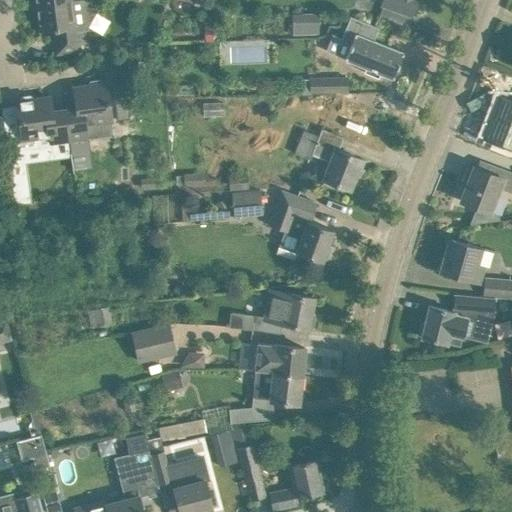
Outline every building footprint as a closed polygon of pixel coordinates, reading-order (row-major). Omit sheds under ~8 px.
[(71,0),(40,5),(41,14),(37,15),(39,31),(53,29),(56,54),(80,50),(78,35),(82,34),(96,10),(90,7),(89,0),(71,0)] [(383,0),(382,4),(411,15),(416,0),(383,0)] [(317,12),(291,13),(292,30),(318,29),(317,12)] [(380,73),(393,78),(403,53),(373,40),(378,27),(350,16),(341,38),(351,43),(346,56),(345,56),(344,58),(365,67),(364,72),(378,77),(380,73)] [(213,25),(204,25),(205,41),(214,41),(213,25)] [(310,76),(310,92),(348,92),(348,76),(310,76)] [(112,131),(111,121),(106,82),(103,83),(100,79),(89,80),(87,85),(73,87),(76,103),(63,105),(68,143),(89,140),(88,138),(110,135),(112,131)] [(193,87),(179,87),(179,96),(193,96),(193,87)] [(68,143),(63,105),(51,107),(49,96),(33,98),(31,96),(21,97),(19,100),(17,101),(20,123),(12,125),(14,143),(50,138),(51,146),(68,143)] [(486,135),(485,136),(511,146),(511,100),(501,96),(500,98),(501,98),(487,135),(486,135)] [(126,101),(117,102),(119,116),(128,114),(131,114),(129,101),(126,101)] [(203,116),(224,116),(224,102),(202,103),(203,116)] [(289,122),(284,146),(294,149),(299,125),(289,122)] [(338,150),(343,137),(321,128),(317,137),(304,131),(295,154),(309,159),(311,153),(330,160),(323,178),(349,189),(361,159),(338,150)] [(473,166),(460,200),(476,206),(469,223),(486,222),(489,216),(491,211),(500,187),(511,191),(511,173),(487,164),(485,171),(473,166)] [(22,169),(11,171),(13,188),(25,186),(22,169)] [(300,173),(298,179),(301,186),(307,188),(313,185),(316,179),(313,173),(307,170),(300,173)] [(203,172),(183,173),(184,185),(204,184),(203,172)] [(228,175),(229,189),(249,188),(247,174),(228,175)] [(155,177),(140,178),(141,189),(155,188),(155,177)] [(262,214),(260,190),(231,192),(233,217),(262,214)] [(295,252),(296,252),(322,262),(323,259),(325,259),(327,258),(331,247),(330,245),(328,244),(333,230),(310,221),(317,203),(282,190),(269,225),(288,232),(288,230),(301,235),(295,252)] [(439,271),(479,282),(484,266),(477,264),(482,248),(448,238),(439,271)] [(169,266),(155,270),(160,287),(173,284),(169,266)] [(483,296),(494,297),(511,298),(511,279),(484,277),(483,296)] [(313,297),(289,292),(289,294),(271,291),(268,304),(264,320),(282,323),(307,327),(308,325),(312,324),(314,315),(310,312),(313,297)] [(494,297),(483,296),(457,294),(457,295),(455,295),(453,308),(454,308),(454,311),(429,305),(424,322),(421,323),(418,331),(422,333),(421,337),(447,343),(459,346),(462,337),(467,316),(479,319),(481,311),(493,312),(494,297)] [(112,323),(109,306),(88,310),(91,327),(112,323)] [(231,312),(229,327),(252,329),(252,328),(253,314),(231,312)] [(0,400),(0,399),(0,341),(11,338),(6,319),(0,320),(0,400)] [(177,353),(169,322),(130,331),(138,362),(177,353)] [(301,375),(304,347),(277,344),(277,345),(260,343),(259,355),(276,357),(274,372),(301,375)] [(414,391),(411,421),(459,426),(459,425),(462,425),(464,406),(461,405),(462,387),(503,374),(499,361),(500,360),(497,353),(445,369),(444,385),(439,384),(426,382),(425,384),(426,384),(425,392),(414,391)] [(178,369),(161,374),(165,391),(183,386),(178,369)] [(298,403),(301,375),(274,372),(273,386),(255,384),(253,397),(252,406),(229,408),(230,422),(243,421),(274,419),(273,400),(298,403)] [(202,419),(158,427),(160,441),(162,440),(205,431),(202,419)] [(266,496),(253,446),(253,444),(256,443),(251,424),(243,426),(240,427),(240,426),(232,428),(236,445),(250,500),(266,496)] [(33,426),(28,428),(31,436),(41,433),(39,426),(38,425),(33,426)] [(232,428),(211,434),(215,450),(236,445),(232,428)] [(149,449),(146,440),(144,432),(125,436),(129,453),(114,457),(125,499),(90,508),(89,504),(74,508),(75,511),(142,511),(139,496),(148,494),(148,497),(156,495),(156,492),(159,491),(158,484),(149,449)] [(31,436),(18,440),(23,458),(33,455),(39,473),(51,470),(41,433),(31,436)] [(149,449),(158,484),(171,481),(172,480),(163,445),(149,449)] [(270,494),(273,508),(297,503),(296,498),(323,492),(316,458),(314,453),(312,449),(307,446),(301,448),(298,452),(297,457),(299,462),(288,464),(293,489),(270,494)] [(171,462),(168,463),(172,480),(171,481),(173,487),(179,511),(194,511),(212,507),(204,480),(208,479),(208,480),(209,479),(203,456),(172,465),(171,462)] [(421,472),(409,474),(414,506),(440,502),(441,511),(478,511),(479,511),(478,501),(462,504),(458,477),(471,475),(469,461),(472,460),(471,458),(456,460),(455,458),(420,463),(421,472)] [(62,503),(54,473),(39,477),(48,507),(62,503)] [(18,482),(0,486),(0,511),(41,511),(36,492),(21,496),(18,482)]
